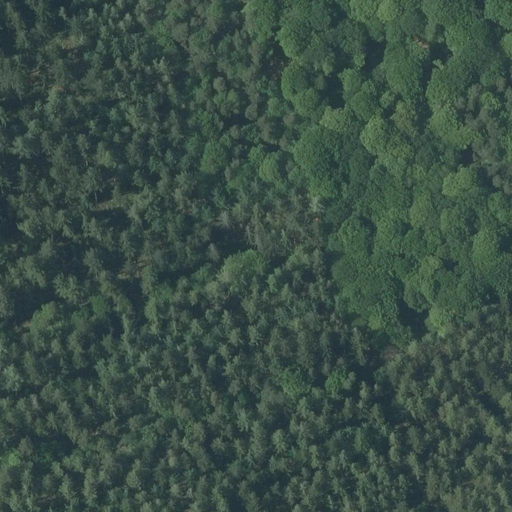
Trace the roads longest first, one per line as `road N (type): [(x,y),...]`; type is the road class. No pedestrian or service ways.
road 1 (track): [(0,481),(383,369),(511,293)]
road 2 (track): [(511,234),(348,0)]
